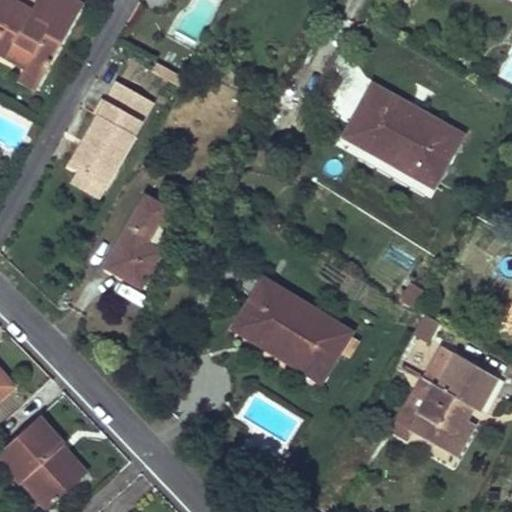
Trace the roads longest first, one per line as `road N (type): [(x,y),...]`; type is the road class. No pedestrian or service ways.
road 1 (residential): [(0,292),(207,511)]
road 2 (residential): [(0,223),(125,0)]
